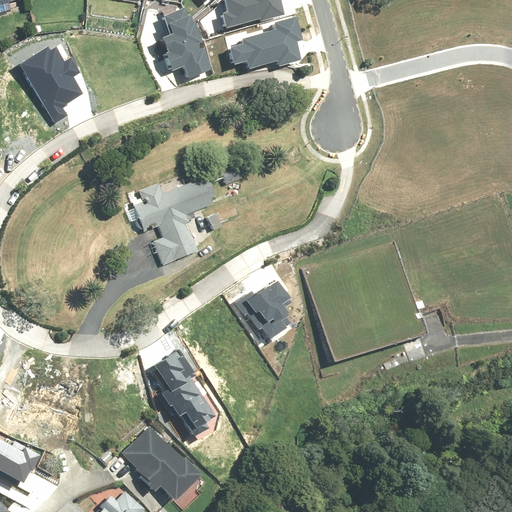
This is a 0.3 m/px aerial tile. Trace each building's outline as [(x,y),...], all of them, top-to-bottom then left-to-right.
[(219,13),(222,27),(255,18),(256,21),(282,14),(278,0),(220,0),(224,12),(219,13)] [(161,52),(168,68),(179,64),(185,79),(209,69),(199,46),(195,47),(192,40),(197,38),(182,4),(157,15),(165,33),(157,36),(163,51),(161,52)] [(225,45),(229,63),(243,59),(245,66),(274,58),(275,63),(296,58),(291,38),(297,36),(292,15),(268,21),(270,29),(234,39),(235,43),(225,45)] [(19,64),(55,122),(68,114),(63,106),(84,93),(75,78),(83,73),(72,57),(66,61),(57,47),(51,51),(48,46),(19,64)] [(389,69),(377,105),(397,111),(401,100),(394,98),(401,72),(389,69)] [(298,149),(285,157),(291,168),(304,161),(298,149)] [(204,182),(126,208),(135,234),(155,227),(159,240),(150,243),(159,268),(199,255),(185,214),(212,205),(204,182)] [(215,215),(204,218),(209,230),(219,226),(215,215)] [(303,272),(329,363),(421,337),(396,249),(393,239),(301,265),(303,272)] [(271,274),(229,302),(244,325),(248,322),(254,332),(258,329),(263,337),(285,323),(278,311),(290,303),(271,274)] [(180,347),(149,368),(165,392),(159,395),(176,420),(181,416),(194,437),(208,428),(204,422),(214,415),(189,378),(197,373),(180,347)] [(147,426),(119,453),(134,469),(133,471),(141,480),(139,482),(148,492),(156,485),(170,500),(196,475),(179,457),(177,459),(147,426)] [(0,441),(0,470),(22,482),(29,469),(32,471),(41,455),(15,442),(12,448),(0,441)] [(141,509),(124,491),(114,501),(109,495),(99,505),(100,507),(94,511),(139,511),(141,509)]
